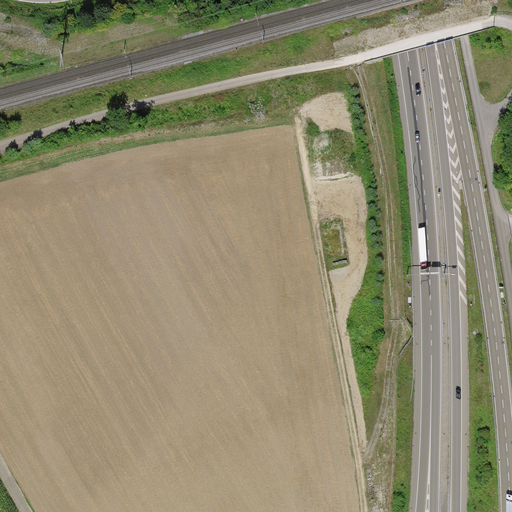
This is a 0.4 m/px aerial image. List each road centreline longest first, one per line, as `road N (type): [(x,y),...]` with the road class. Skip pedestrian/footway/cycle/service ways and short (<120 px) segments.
road 1 (track): [(511,22),(164,97),(0,147)]
road 2 (motorway): [(509,511),(487,280),(431,0)]
road 3 (motorway): [(456,511),(454,275),(430,0)]
road 4 (motorway): [(408,60),(427,232),(429,483)]
road 5 (track): [(300,132),(364,511)]
road 6 (track): [(511,313),(484,134),(511,101)]
road 7 (track): [(460,0),(484,134)]
